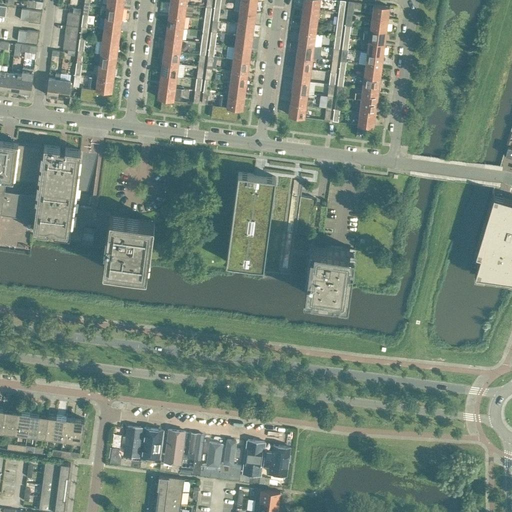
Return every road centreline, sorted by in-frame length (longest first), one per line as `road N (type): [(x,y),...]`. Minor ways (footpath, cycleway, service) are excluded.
road 1 (tertiary): [(498,395),(0,327)]
road 2 (tertiary): [(0,355),(495,423)]
road 3 (residential): [(282,436),(105,412)]
road 4 (residential): [(391,161),(411,0)]
road 5 (residential): [(262,144),(280,0)]
road 6 (residential): [(262,144),(129,126)]
road 7 (residential): [(129,126),(146,0)]
road 8 (residential): [(391,161),(511,179)]
